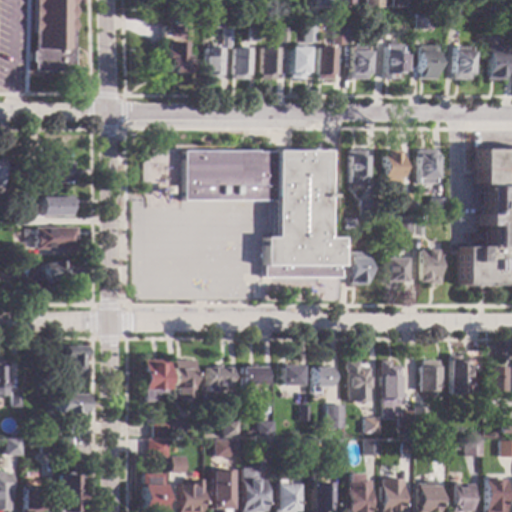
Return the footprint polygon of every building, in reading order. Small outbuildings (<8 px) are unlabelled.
[(68,0),(68,74),(28,74),(28,64),(25,64),(25,54),(28,54),(28,0),(68,0)] [(331,0),(331,9),(314,9),(314,0),(331,0)] [(355,0),(355,10),(339,10),(339,0),(355,0)] [(380,0),(380,11),(361,11),(361,0),(380,0)] [(405,0),(405,10),(390,10),(390,0),(405,0)] [(455,26),(442,27),(441,13),(455,13),(455,26)] [(423,32),(407,32),(407,17),(423,17),(423,32)] [(385,22),(384,38),(372,38),(372,22),(385,22)] [(508,44),(497,44),(497,26),(508,26),(508,44)] [(225,41),(215,41),(215,27),(225,27),(225,41)] [(174,44),(180,44),(180,58),(182,58),(181,78),(160,77),(160,64),(157,64),(158,28),(175,28),(174,44)] [(252,44),(241,44),(241,29),(251,29),(252,44)] [(308,45),(296,45),(296,30),(308,30),(308,45)] [(344,44),(327,44),(327,31),(343,30),(344,44)] [(281,44),(272,45),(272,31),(280,31),(281,44)] [(359,56),(362,56),(362,65),(359,65),(359,82),(341,82),(341,49),(359,49),(359,56)] [(393,77),(385,77),(385,82),(377,82),(377,50),(393,50),(393,77)] [(429,82),(410,82),(410,50),(429,50),(429,82)] [(464,83),(445,83),(445,50),(464,50),(464,83)] [(216,78),(213,78),(213,82),(199,82),(199,78),(197,78),(197,51),(216,51),(216,78)] [(243,78),(241,78),(241,82),(227,82),(227,79),(225,79),(225,51),(244,51),(243,78)] [(271,78),(269,78),(269,82),(255,82),(255,78),(253,78),(254,51),(271,51),(271,78)] [(300,77),(297,77),(297,82),(283,82),(283,78),(281,78),(281,51),(300,51),(300,77)] [(328,78),(325,78),(325,82),(311,82),(311,78),(308,78),(308,51),(328,51),(328,78)] [(499,83),(480,83),(480,51),(499,51),(499,83)] [(321,239),(335,239),(334,279),(258,279),(258,238),(269,238),(269,201),(178,201),(178,152),(252,152),(252,154),(270,154),(270,151),(321,151),(321,239)] [(426,158),(430,158),(430,182),(429,182),(429,187),(412,187),(412,182),(410,182),(409,159),(412,159),(412,153),(426,152),(426,158)] [(511,288),(453,289),(453,250),(479,249),(479,229),(474,229),(474,216),(477,216),(477,187),(470,187),(470,152),(511,152),(511,288)] [(359,159),(360,159),(360,185),(343,185),(343,153),(359,153),(359,159)] [(56,164),(65,164),(65,175),(60,175),(60,186),(35,186),(35,160),(38,160),(38,156),(56,156),(56,164)] [(394,187),(377,187),(377,160),(378,160),(378,156),(394,156),(394,187)] [(405,215),(387,215),(387,197),(405,196),(405,215)] [(440,199),(425,199),(424,217),(440,217),(440,199)] [(63,218),(34,218),(34,200),(63,200),(63,218)] [(346,220),(336,220),(336,204),(346,204),(346,220)] [(21,228),(6,228),(6,214),(21,214),(21,228)] [(349,236),(336,236),(336,221),(349,221),(349,236)] [(404,237),(390,237),(390,221),(404,221),(404,237)] [(416,237),(408,237),(408,222),(416,222),(416,237)] [(68,252),(29,252),(29,230),(68,230),(68,252)] [(18,260),(5,260),(4,246),(18,246),(18,260)] [(431,287),(419,287),(419,285),(412,285),(413,252),(431,252),(431,287)] [(361,288),(342,288),(342,255),(361,255),(361,288)] [(397,285),(378,284),(378,261),(397,261),(397,285)] [(57,268),(69,268),(69,288),(41,287),(41,282),(35,282),(35,267),(44,267),(44,263),(57,263),(57,268)] [(79,375),(64,375),(64,370),(56,370),(56,364),(48,364),(47,348),(79,348),(79,375)] [(474,375),(462,375),(462,397),(442,397),(442,358),(453,358),(453,362),(459,362),(459,354),(474,354),(474,375)] [(162,392),(160,392),(160,397),(153,397),(153,405),(135,405),(136,362),(162,362),(162,392)] [(188,400),(185,400),(184,405),(176,405),(176,400),(166,400),(166,363),(188,363),(188,400)] [(430,368),(433,368),(432,395),(411,395),(412,368),(414,368),(414,363),(430,364),(430,368)] [(352,370),(361,370),(361,405),(337,405),(338,364),(352,364),(352,370)] [(382,369),(392,369),(392,413),(407,413),(407,409),(420,409),(420,431),(392,430),(392,422),(373,422),(373,403),(372,403),(372,365),(382,365),(382,369)] [(486,370),(497,370),(497,402),(477,402),(478,366),(486,367),(486,370)] [(216,369),(224,369),(224,389),(210,389),(210,395),(200,395),(201,369),(207,369),(207,367),(216,367),(216,369)] [(294,389),(273,389),(273,368),(293,368),(294,389)] [(323,390),(314,390),(314,397),(302,396),(302,368),(324,368),(323,390)] [(257,388),(244,388),(244,393),(234,393),(234,369),(257,369),(257,388)] [(15,410),(5,410),(5,393),(15,393),(15,410)] [(76,403),(78,403),(78,417),(49,416),(49,408),(46,408),(46,396),(76,397),(76,403)] [(338,429),(319,429),(319,407),(338,407),(338,429)] [(301,424),(291,424),(291,409),(301,409),(301,424)] [(161,440),(146,440),(146,425),(148,425),(148,419),(161,419),(161,440)] [(77,438),(61,438),(61,420),(77,420),(77,438)] [(510,437),(497,437),(497,420),(510,420),(510,437)] [(371,437),(356,437),(356,421),(371,421),(371,437)] [(231,441),(216,441),(216,423),(219,423),(232,423),(231,441)] [(178,439),(163,439),(163,424),(178,424),(178,439)] [(267,441),(251,441),(251,424),(265,424),(267,424),(267,441)] [(188,432),(187,440),(180,440),(181,432),(188,432)] [(16,458),(0,458),(0,441),(15,441),(16,458)] [(50,456),(34,456),(34,441),(49,441),(50,456)] [(65,465),(53,466),(52,442),(65,442),(65,465)] [(161,457),(147,457),(147,442),(161,442),(161,457)] [(232,459),(209,459),(208,442),(232,442),(232,459)] [(267,454),(255,453),(255,442),(267,442),(267,454)] [(406,457),(394,457),(394,442),(406,442),(406,457)] [(334,458),(324,458),(324,444),(334,443),(334,458)] [(370,458),(357,458),(357,443),(370,443),(370,458)] [(476,459),(457,459),(457,444),(475,443),(476,459)] [(511,460),(493,460),(493,443),(511,443),(511,460)] [(440,465),(424,465),(424,448),(441,449),(440,465)] [(177,476),(162,476),(163,460),(177,460),(177,476)] [(297,479),(285,479),(285,464),(297,464),(297,479)] [(224,511),(204,511),(204,472),(224,472),(224,511)] [(158,506),(160,506),(160,511),(136,511),(136,476),(158,476),(158,506)] [(70,491),(72,491),(72,508),(70,508),(69,511),(53,511),(53,477),(70,477),(70,491)] [(354,483),(360,483),(360,511),(338,511),(338,486),(340,486),(340,477),(354,477),(354,483)] [(241,482),(259,482),(259,511),(235,511),(235,482),(236,482),(236,478),(241,478),(241,482)] [(311,486),(323,486),(323,511),(304,511),(304,479),(312,479),(311,486)] [(193,511),(170,511),(170,487),(182,487),(182,481),(193,481),(193,511)] [(278,486),(291,486),(290,511),(268,511),(268,481),(278,481),(278,486)] [(395,511),(374,511),(374,482),(396,482),(395,511)] [(498,511),(478,511),(478,482),(498,482),(498,511)] [(429,511),(407,511),(408,486),(417,486),(417,483),(429,483),(429,511)] [(464,511),(444,511),(444,487),(464,487),(464,511)] [(35,500),(42,500),(42,511),(17,511),(17,491),(35,491),(35,500)]
